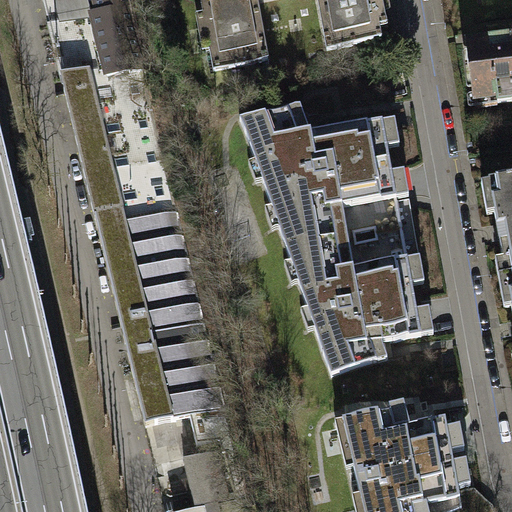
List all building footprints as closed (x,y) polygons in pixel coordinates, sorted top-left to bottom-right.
[(125,0),(41,0),(60,79),(94,225),(177,206),(141,60),(125,0)] [(254,1),(260,0),(198,0),(211,71),(265,62),(254,1)] [(316,0),(325,49),(380,40),(373,0),(316,0)] [(511,37),(467,43),(474,102),(496,99),(497,105),(511,103),(511,37)] [(304,110),(237,124),(331,385),(437,342),(431,311),(416,313),(410,289),(426,285),(414,198),(406,172),(392,174),(388,149),(403,148),(398,122),(314,135),(304,110)] [(511,176),(483,182),(494,236),(511,332),(511,335),(511,176)] [(177,206),(94,225),(143,428),(154,426),(159,445),(176,441),(172,422),(189,418),(196,446),(219,441),(222,454),(237,450),(177,206)] [(391,413),(337,424),(347,472),(355,470),(361,497),(353,499),(355,511),(460,511),(463,511),(459,488),(471,486),(467,462),(455,464),(453,453),(465,451),(460,427),(449,430),(447,420),(409,428),(404,404),(389,407),(391,413)] [(196,446),(189,418),(172,422),(176,441),(159,445),(154,426),(143,428),(162,511),(190,511),(193,511),(181,462),(198,458),(196,446)] [(198,458),(181,462),(193,511),(218,506),(227,503),(215,454),(198,458)]
